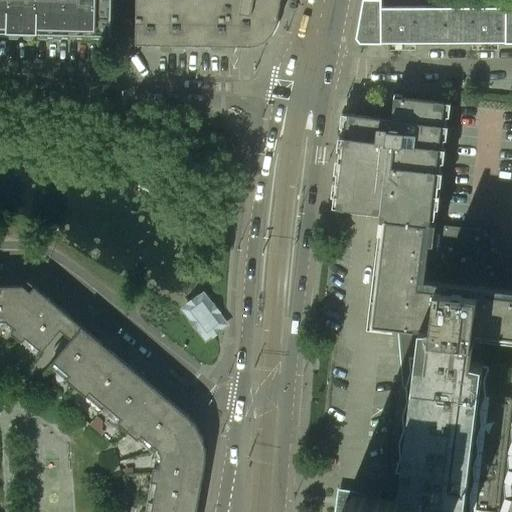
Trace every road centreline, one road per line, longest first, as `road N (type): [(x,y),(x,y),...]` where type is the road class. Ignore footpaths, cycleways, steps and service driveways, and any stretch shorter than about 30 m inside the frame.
road 1 (secondary): [(304,83),(273,139),(259,206),(243,400)]
road 2 (secondary): [(285,397),(316,154),(304,83)]
road 3 (residential): [(0,257),(44,263),(220,398),(243,400)]
road 4 (residential): [(304,83),(371,67),(511,65)]
road 5 (residential): [(304,83),(124,85)]
road 6 (residential): [(124,85),(0,83)]
